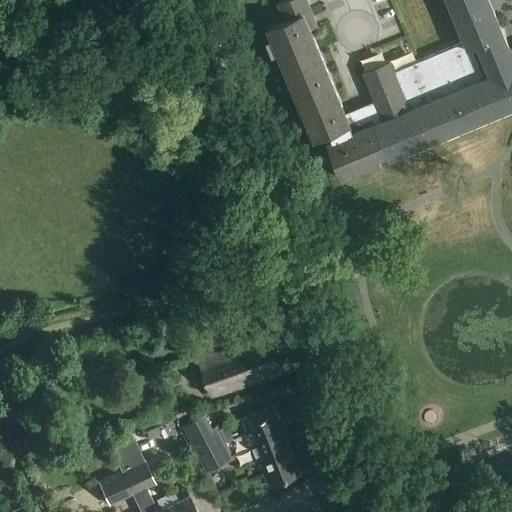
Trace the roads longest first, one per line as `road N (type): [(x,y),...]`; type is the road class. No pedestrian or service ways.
road 1 (track): [(393,496),(289,219)]
road 2 (track): [(289,219),(197,0)]
road 3 (unclassified): [(295,511),(356,486),(409,504)]
